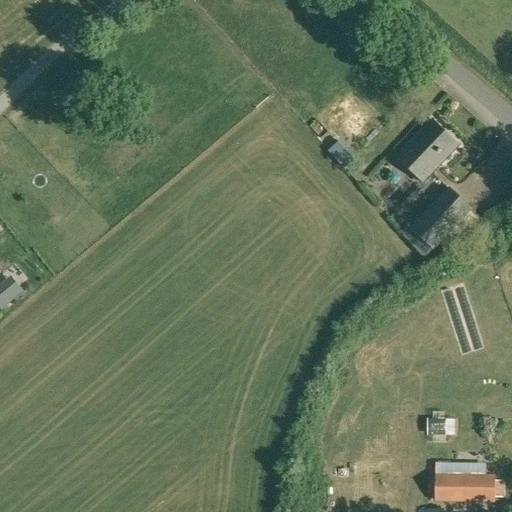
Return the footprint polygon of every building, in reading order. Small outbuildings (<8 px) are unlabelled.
[(423,182),(459,145),(433,120),(397,157),(423,182)] [(460,234),(481,221),(471,212),(473,209),(449,187),(412,227),(409,224),(401,233),(424,259),(433,250),(434,251),(454,229),(460,234)] [(456,420),(447,420),(429,420),(429,435),(447,435),(456,435),(456,420)] [(495,503),(495,475),(437,475),(436,501),(495,503)] [(505,482),(495,482),(495,497),(504,497),(505,482)]
